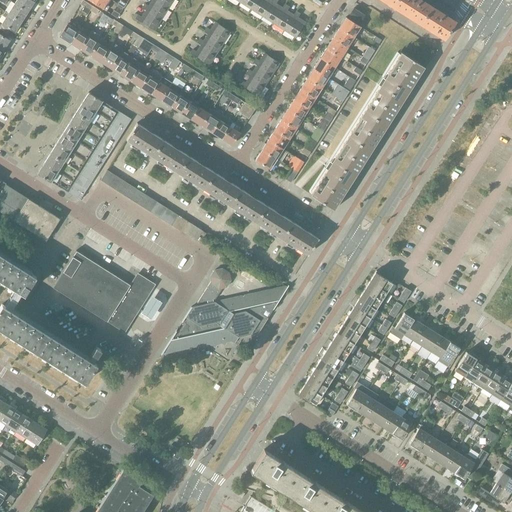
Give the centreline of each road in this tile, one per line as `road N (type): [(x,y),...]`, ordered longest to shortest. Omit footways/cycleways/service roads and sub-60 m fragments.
road 1 (secondary): [(361,245),(500,26)]
road 2 (secondary): [(483,23),(348,236)]
road 3 (residential): [(235,165),(34,39)]
road 4 (residential): [(144,356),(36,283),(80,215)]
road 5 (residential): [(189,284),(208,256),(102,190),(80,215)]
road 6 (residential): [(135,0),(128,22),(171,49),(209,6),(255,33)]
road 7 (residential): [(457,511),(305,416)]
road 8 (residential): [(361,245),(511,341)]
road 9 (secondary): [(348,236),(254,384)]
road 10 (secondary): [(268,393),(361,245)]
road 11 (residential): [(389,511),(287,446),(305,416)]
road 12 (residential): [(348,236),(235,165)]
road 13 (residential): [(189,284),(80,215)]
road 14 (secondary): [(254,384),(187,488)]
road 15 (residential): [(235,165),(300,62)]
road 16 (secondary): [(204,495),(268,393)]
